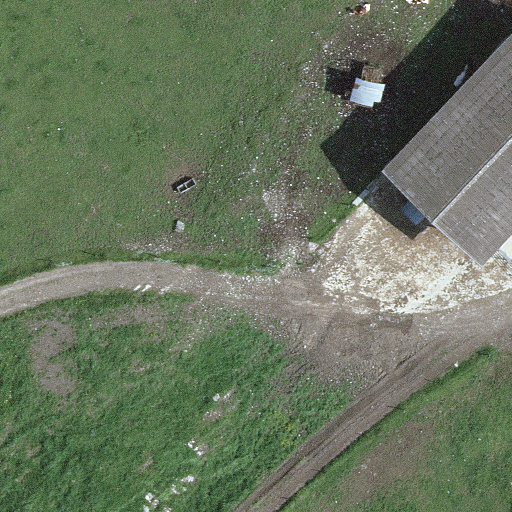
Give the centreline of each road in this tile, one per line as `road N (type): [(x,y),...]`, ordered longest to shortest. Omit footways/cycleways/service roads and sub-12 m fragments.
road 1 (track): [(0,305),(49,274),(281,326),(511,288)]
road 2 (track): [(511,307),(277,511)]
